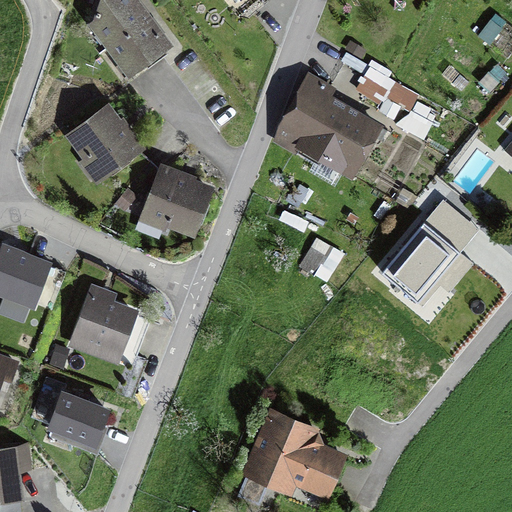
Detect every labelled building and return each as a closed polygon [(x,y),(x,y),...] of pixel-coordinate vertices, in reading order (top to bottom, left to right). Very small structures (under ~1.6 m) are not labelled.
[(145,17),(133,0),(101,0),(93,24),(108,44),(145,17)] [(167,48),(145,17),(108,44),(130,74),(167,48)] [(309,76),(274,137),(345,177),(375,125),(326,98),(332,89),(309,76)] [(108,109),(72,135),(101,174),(137,148),(108,109)] [(209,189),(162,172),(146,214),(193,231),(209,189)] [(457,254),(424,226),(385,274),(418,301),(457,254)] [(0,288),(33,301),(48,260),(4,244),(0,253),(0,288)] [(150,319),(89,297),(72,343),(117,360),(121,351),(136,356),(150,319)] [(0,375),(9,379),(15,364),(0,358),(0,375)] [(51,426),(75,434),(72,442),(96,451),(106,426),(100,424),(106,409),(64,393),(51,426)] [(271,415),(241,493),(259,500),(268,478),(288,486),(291,474),(311,431),(271,415)] [(321,436),(311,431),(291,474),(325,490),(340,458),(316,447),(321,436)] [(29,447),(0,448),(0,499),(21,498),(19,470),(31,469),(29,447)]
